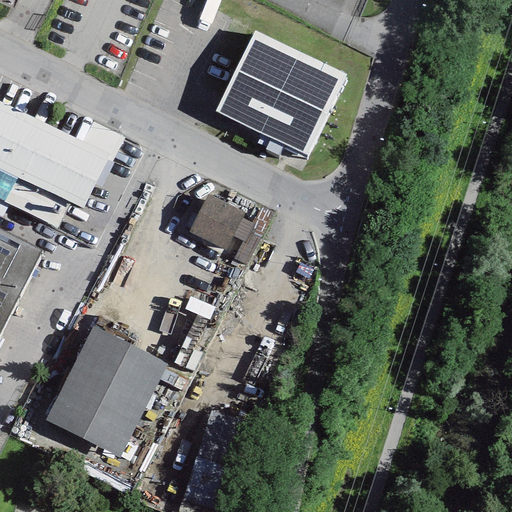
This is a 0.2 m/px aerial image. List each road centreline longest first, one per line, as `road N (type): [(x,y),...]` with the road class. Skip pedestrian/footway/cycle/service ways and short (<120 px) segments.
road 1 (track): [(372,511),(511,73)]
road 2 (unknown): [(0,401),(219,3)]
road 3 (residential): [(339,220),(0,53)]
road 4 (unclassified): [(339,220),(322,358),(290,511)]
road 5 (unknown): [(299,200),(191,419)]
road 6 (residential): [(339,220),(406,0)]
